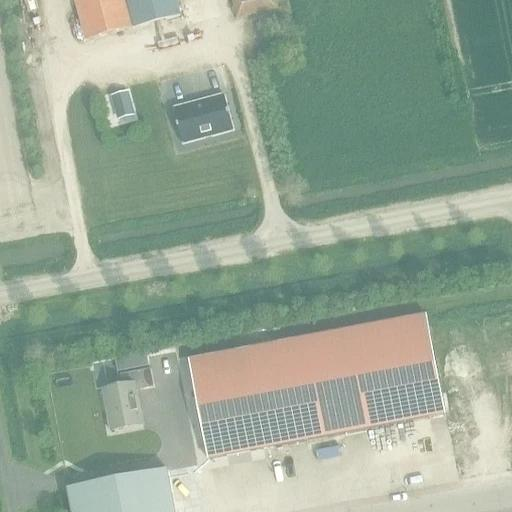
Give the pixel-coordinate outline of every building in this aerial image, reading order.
[(133,30),(125,0),(76,0),(87,42),(133,30)] [(182,17),(177,0),(127,0),(135,29),(182,17)] [(280,11),(290,8),(287,0),(233,0),(238,21),(280,11)] [(128,92),(112,96),(118,118),(134,114),(128,92)] [(224,96),(173,110),(182,144),(233,131),(224,96)] [(445,415),(426,316),(189,361),(208,460),(445,415)] [(146,354),(134,356),(135,359),(137,369),(149,367),(147,356),(146,354)] [(122,386),(102,390),(110,432),(142,426),(136,391),(154,388),(150,369),(120,375),(122,386)] [(174,511),(166,470),(67,489),(71,511),(174,511)]
